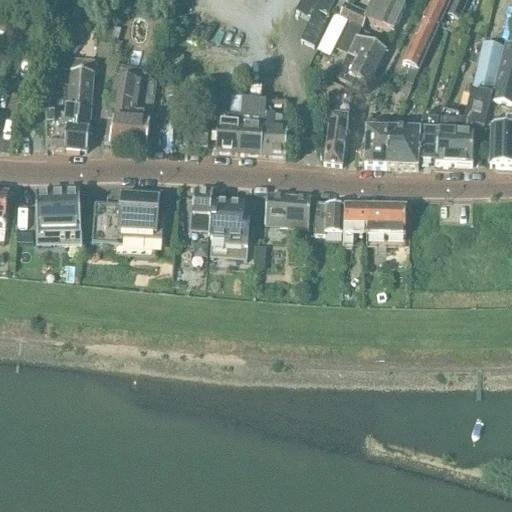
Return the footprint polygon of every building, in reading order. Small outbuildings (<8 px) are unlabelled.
[(304,0),(296,17),(311,24),(301,45),(315,52),(332,17),(336,19),(341,21),(347,8),(346,8),(349,0),(304,0)] [(374,0),(367,17),(347,8),(341,21),(362,31),(365,23),(393,36),(406,7),(389,0),(374,0)] [(434,0),(421,28),(436,36),(451,4),(452,0),(434,0)] [(447,18),(446,21),(452,24),(453,20),(459,23),(468,3),(462,0),(453,0),(446,17),(447,18)] [(412,88),(436,36),(421,28),(403,66),(413,71),(407,85),(412,88)] [(337,69),(332,79),(352,88),(355,81),(369,88),(386,54),(357,40),(341,71),(337,69)] [(452,155),(451,169),(472,170),(474,141),(475,141),(475,131),(484,133),(504,51),(484,46),(465,127),(461,127),(460,135),(455,135),(455,140),(457,140),(456,155),(452,155)] [(504,51),(490,107),(511,113),(511,51),(504,49),(504,51)] [(0,86),(12,61),(0,58),(0,86)] [(55,79),(47,118),(69,120),(69,112),(91,114),(94,77),(72,75),(56,73),(55,79)] [(116,82),(104,148),(109,148),(147,151),(150,126),(144,126),(145,117),(136,117),(141,87),(116,82)] [(353,100),(333,98),(330,120),(324,168),(342,170),(348,123),(349,115),(351,115),(353,100)] [(241,122),(239,158),(261,160),(266,107),(242,105),(241,119),(242,119),(241,122)] [(284,108),(266,107),(261,160),(286,162),(288,135),(281,134),(284,108)] [(47,118),(46,153),(47,153),(65,154),(87,156),(91,114),(69,112),(69,120),(47,118)] [(420,139),(419,167),(435,168),(437,139),(438,130),(439,125),(441,125),(445,114),(439,112),(437,118),(425,118),(421,139),(420,139)] [(439,125),(438,130),(437,139),(435,168),(451,169),(452,155),(456,155),(457,140),(455,140),(455,135),(460,135),(461,127),(463,119),(445,114),(441,125),(439,125)] [(219,117),(215,156),(239,158),(241,122),(231,121),(231,118),(219,117)] [(358,171),(387,172),(388,137),(389,137),(389,127),(367,127),(367,136),(366,136),(366,158),(359,157),(358,171)] [(209,131),(184,129),(183,150),(207,152),(209,131)] [(511,134),(492,134),(490,170),(511,171),(511,134)] [(420,139),(389,137),(388,137),(387,172),(418,174),(419,167),(420,139)] [(212,195),(194,194),(191,240),(209,241),(213,194),(212,194),(212,195)] [(0,195),(0,234),(5,235),(8,197),(0,195)] [(37,197),(36,197),(37,251),(54,251),(54,237),(81,236),(79,195),(78,195),(78,196),(37,197)] [(94,212),(92,247),(117,248),(117,243),(131,244),(157,246),(162,246),(163,230),(158,229),(159,216),(160,207),(160,201),(120,198),(119,210),(95,209),(94,212)] [(287,231),(290,201),(267,200),(265,230),(287,231)] [(290,201),(287,231),(298,232),(297,243),(297,250),(307,250),(308,233),(311,203),(290,201)] [(213,207),(211,243),(212,243),(211,254),(225,255),(224,263),(247,265),(248,242),(249,232),(249,222),(243,221),(244,209),(230,208),(215,207),(213,207)] [(315,238),(315,242),(325,242),(325,238),(344,239),(344,209),(316,208),(315,238)] [(365,210),(344,209),(344,239),(344,248),(353,249),(353,238),(365,239),(365,210)] [(376,250),(385,250),(386,238),(386,210),(365,210),(365,239),(377,239),(376,250)] [(386,238),(385,250),(395,250),(395,240),(405,240),(406,211),(386,210),(386,238)]
